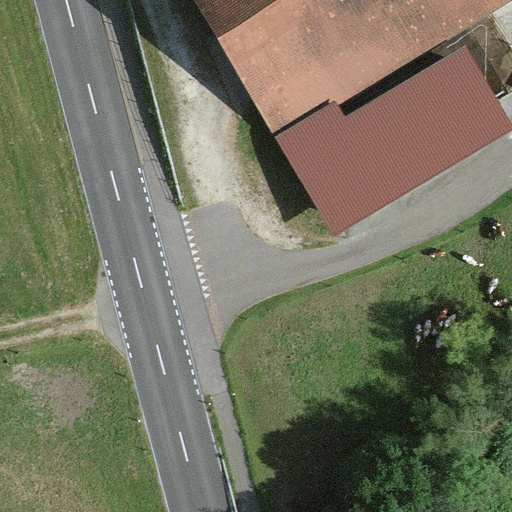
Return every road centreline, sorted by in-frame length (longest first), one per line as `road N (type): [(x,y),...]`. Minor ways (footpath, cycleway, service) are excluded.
road 1 (secondary): [(67,0),(202,511)]
road 2 (track): [(0,342),(150,311)]
